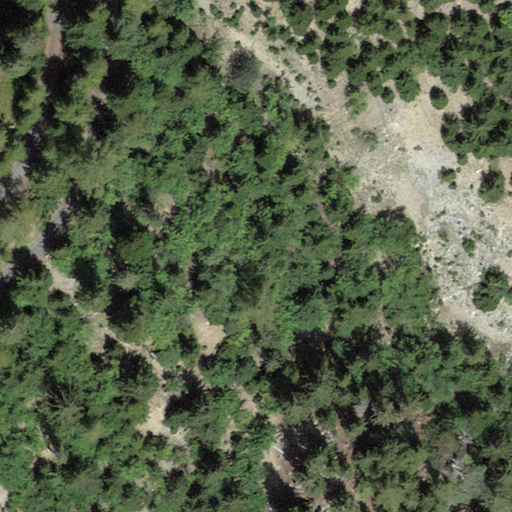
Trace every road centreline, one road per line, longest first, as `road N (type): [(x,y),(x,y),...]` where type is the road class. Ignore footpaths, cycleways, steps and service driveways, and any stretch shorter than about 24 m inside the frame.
road 1 (unclassified): [(96,0),(91,86),(64,197),(0,271)]
road 2 (unclassified): [(0,183),(20,150),(55,0)]
